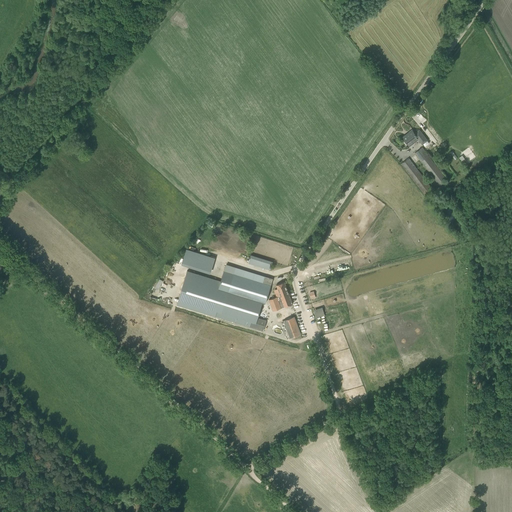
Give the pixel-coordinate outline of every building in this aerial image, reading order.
[(409,134),(403,138),(406,142),(409,146),(418,139),(422,144),(423,143),(424,146),(425,146),(429,143),(427,140),(422,134),(419,130),(414,133),(413,132),(414,132),(413,131),(412,130),(408,133),(409,134)] [(415,153),(439,185),(447,179),(422,147),(415,153)] [(462,155),(459,157),(463,162),(465,160),(467,163),(476,156),(469,147),(460,153),(462,155)] [(433,190),(408,158),(401,163),(426,195),(433,190)] [(250,254),(248,263),(270,269),(273,261),(250,254)] [(208,267),(210,259),(203,258),(201,266),(208,267)] [(308,277),(318,274),(316,267),(306,270),(308,277)] [(187,271),(177,304),(220,317),(220,318),(249,326),(258,329),(262,330),(263,325),(259,323),(261,318),(258,317),(262,302),(265,303),(273,278),(265,276),(263,281),(234,272),(224,269),(221,281),(187,271)] [(278,288),(274,290),(276,297),(270,299),(274,310),(280,308),(284,307),(292,304),(284,282),(276,284),(278,288)] [(322,307),(313,310),(316,317),(324,315),(322,307)] [(327,318),(329,323),(339,320),(338,315),(327,318)] [(290,338),(300,334),(294,317),(284,321),(290,338)]
